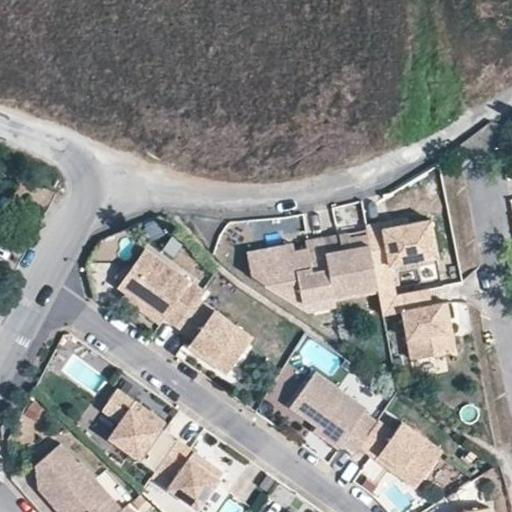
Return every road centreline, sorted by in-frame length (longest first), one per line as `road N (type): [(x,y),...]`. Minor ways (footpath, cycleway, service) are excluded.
road 1 (unclassified): [(511,95),(398,167),(306,196),(231,203),(91,174)]
road 2 (residential): [(358,511),(40,289)]
road 3 (residential): [(511,312),(478,151)]
road 4 (residential): [(40,289),(91,174)]
